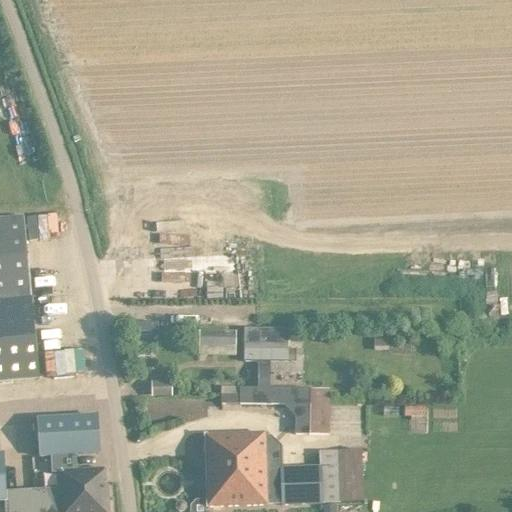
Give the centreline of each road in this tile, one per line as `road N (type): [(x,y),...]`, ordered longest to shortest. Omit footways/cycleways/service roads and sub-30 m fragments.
road 1 (residential): [(122,511),(100,292),(66,153),(5,0)]
road 2 (track): [(98,285),(128,284),(126,235),(175,220),(265,239),(511,246)]
